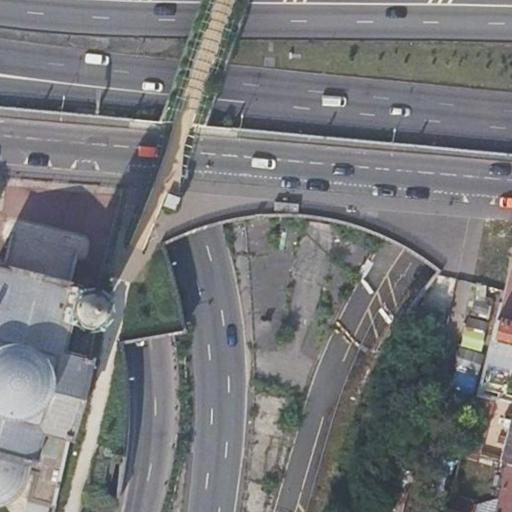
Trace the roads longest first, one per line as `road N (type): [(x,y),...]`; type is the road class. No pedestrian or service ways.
road 1 (motorway): [(210,511),(220,369),(178,175),(159,129),(122,82),(20,0)]
road 2 (motorway): [(511,41),(436,91),(330,214),(279,291),(234,392),(195,511)]
road 3 (secondary): [(511,180),(0,134)]
road 4 (trunk): [(511,22),(151,19),(0,7)]
road 5 (motorway): [(0,88),(60,125),(116,218),(153,376),(153,441),(139,511)]
road 6 (trunk): [(221,84),(511,112)]
road 7 (trunk): [(0,84),(173,105),(221,84)]
road 8 (trunk): [(0,56),(221,84)]
